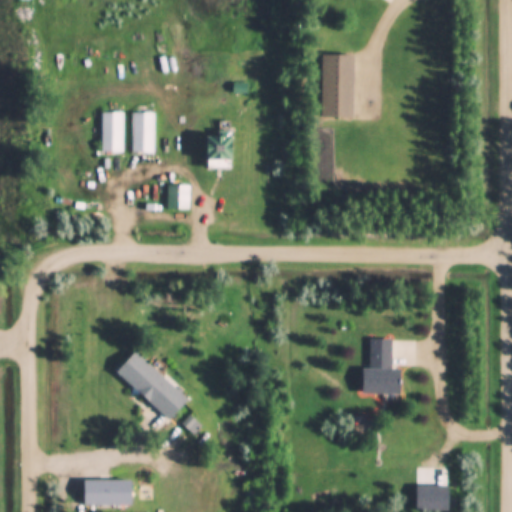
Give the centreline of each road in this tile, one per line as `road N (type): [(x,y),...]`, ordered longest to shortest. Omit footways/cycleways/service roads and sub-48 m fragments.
road 1 (residential): [(511,249),(108,244),(51,261),(37,288),(32,355),(33,511)]
road 2 (residential): [(511,434),(507,0)]
